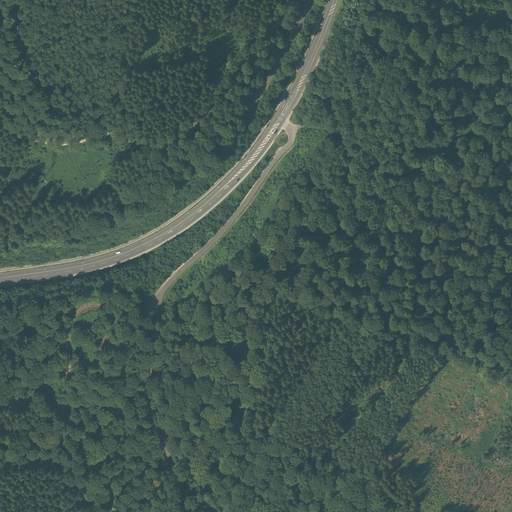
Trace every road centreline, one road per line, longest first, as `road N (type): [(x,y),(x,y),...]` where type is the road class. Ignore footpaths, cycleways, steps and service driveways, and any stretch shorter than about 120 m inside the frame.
road 1 (unclassified): [(279,120),(291,141),(240,212),(146,316),(119,385),(108,511)]
road 2 (unclassified): [(293,0),(194,126),(160,143),(101,131),(56,108),(24,51),(12,0)]
road 3 (primary): [(0,280),(104,262),(166,236),(233,182),(279,120)]
road 4 (track): [(291,130),(322,126),(339,135),(355,209),(389,254),(439,288),(511,295)]
road 5 (track): [(0,118),(16,133),(52,144),(78,143),(117,122),(169,79),(200,0)]
road 6 (unknown): [(240,124),(215,162),(186,171),(130,213),(85,232),(31,228)]
road 7 (track): [(158,296),(148,375),(154,424),(180,475),(225,511)]
road 8 (track): [(122,374),(99,363),(113,315),(94,304),(69,321),(70,367)]
road 9 (track): [(428,6),(461,46),(471,118),(485,135)]
road 10 (primary): [(279,120),(335,0)]
